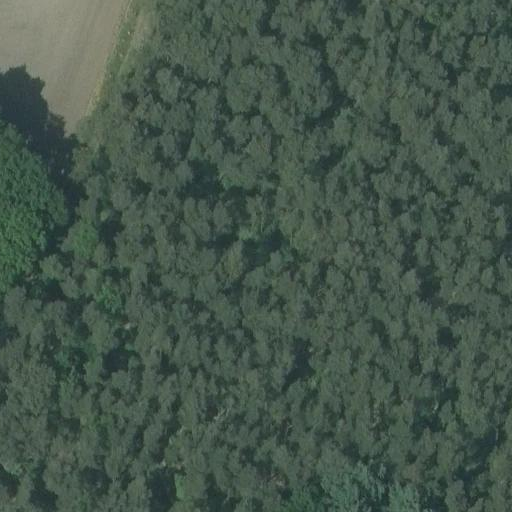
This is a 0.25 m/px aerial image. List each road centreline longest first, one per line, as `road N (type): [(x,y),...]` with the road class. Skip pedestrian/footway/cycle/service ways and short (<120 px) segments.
road 1 (track): [(183,511),(76,257),(72,194),(142,0)]
road 2 (track): [(72,194),(106,200),(332,174),(511,207)]
